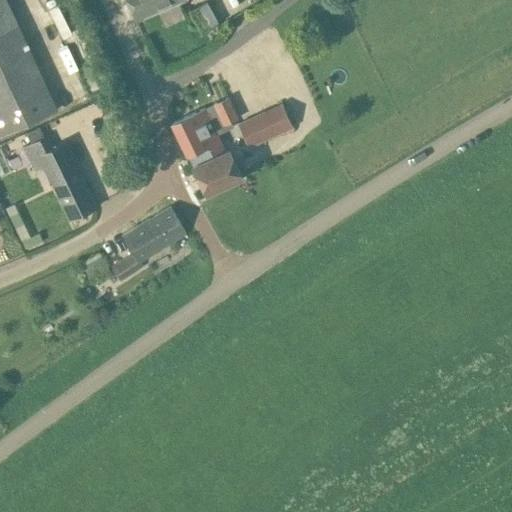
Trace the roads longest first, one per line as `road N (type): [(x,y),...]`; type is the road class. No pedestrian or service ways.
road 1 (tertiary): [(236,276),(511,108)]
road 2 (tertiary): [(0,445),(236,276)]
road 3 (unclassified): [(0,287),(175,178)]
road 4 (unclassified): [(175,178),(151,94),(108,0)]
